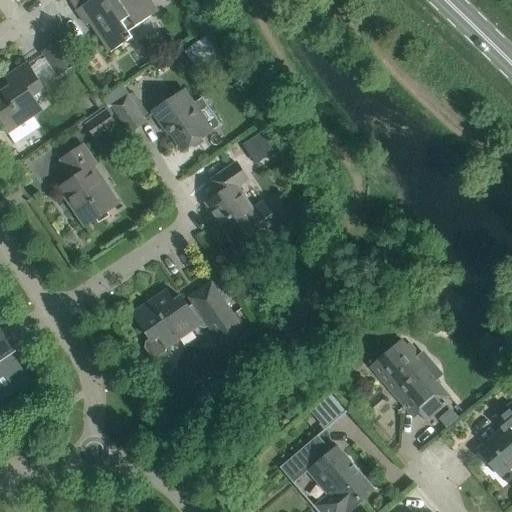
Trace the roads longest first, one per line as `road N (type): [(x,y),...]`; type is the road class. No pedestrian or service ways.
road 1 (residential): [(98,457),(77,350),(54,310)]
road 2 (residential): [(184,234),(54,310)]
